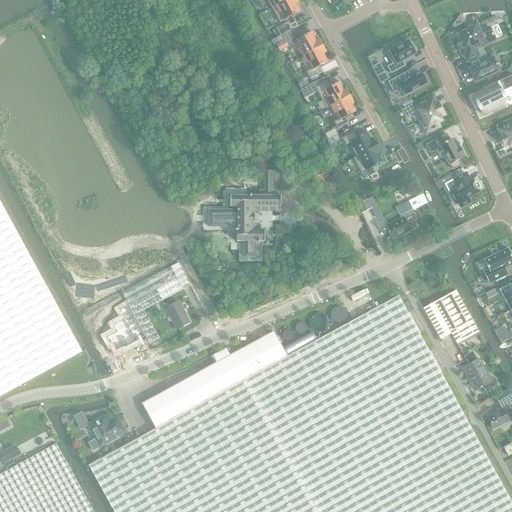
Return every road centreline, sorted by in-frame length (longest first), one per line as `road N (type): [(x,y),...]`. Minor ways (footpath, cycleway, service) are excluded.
road 1 (unclassified): [(0,408),(29,393),(98,384),(392,265)]
road 2 (residential): [(508,209),(412,4)]
road 3 (residential): [(508,209),(392,265)]
road 4 (residential): [(327,31),(384,137)]
